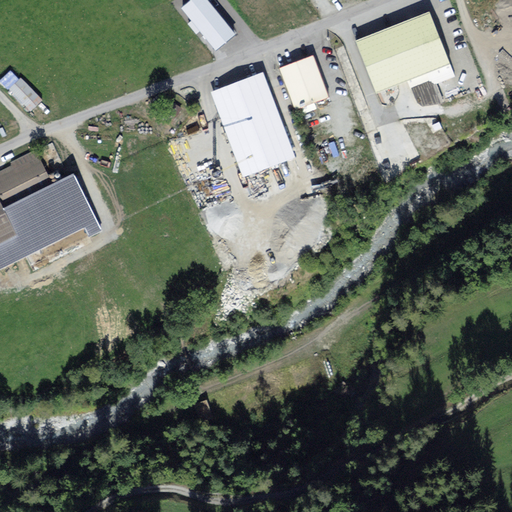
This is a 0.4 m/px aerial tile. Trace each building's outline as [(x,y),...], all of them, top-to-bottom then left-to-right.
[(233,32),(205,0),(191,0),(184,7),(217,45),(233,32)] [(428,12),(389,28),(409,77),(412,86),(433,78),(434,82),(453,74),(428,12)] [(358,40),(377,90),(409,77),(389,28),(358,40)] [(325,98),(309,56),(278,68),(293,109),(325,98)] [(292,157),(261,72),(209,91),(240,176),(292,157)] [(40,99),(21,79),(12,88),(31,108),(40,99)] [(180,107),(168,100),(159,114),(171,121),(180,107)] [(0,267),(86,226),(90,234),(99,229),(73,176),(52,186),(35,152),(14,162),(15,165),(0,172),(0,267)] [(207,399),(193,404),(199,421),(213,417),(207,399)]
